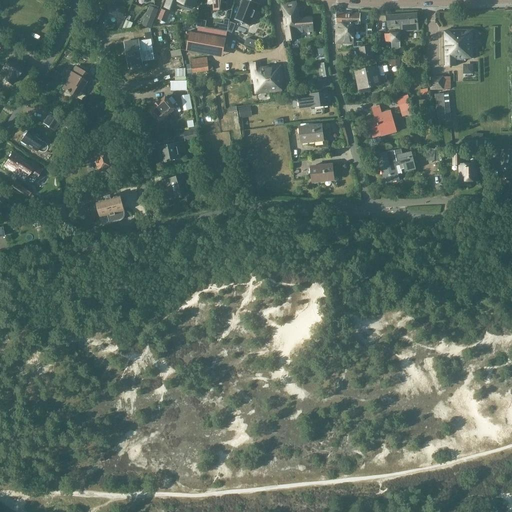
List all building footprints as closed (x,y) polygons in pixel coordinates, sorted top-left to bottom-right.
[(179,1),(194,6),(196,0),(167,0),(165,7),(175,11),(179,1)] [(212,0),(213,11),(217,11),(218,12),(220,12),(221,11),(225,12),(226,0),(212,0)] [(248,0),(242,0),(234,21),(249,28),(259,4),(248,0)] [(297,33),(313,31),(311,17),(298,19),(297,13),(298,11),(298,9),(296,8),(295,3),(281,4),(287,41),(298,39),(297,33)] [(108,13),(121,18),(125,20),(128,13),(124,12),(125,10),(112,4),(108,13)] [(143,26),(150,28),(158,7),(151,5),(143,26)] [(161,10),(157,20),(165,23),(169,14),(161,10)] [(90,20),(97,23),(100,15),(93,12),(90,20)] [(359,25),(360,14),(336,13),(335,43),(353,44),(354,25),(359,25)] [(417,14),(401,15),(386,16),(387,27),(400,26),(401,28),(404,28),(404,32),(418,31),(417,14)] [(133,23),(125,20),(121,31),(130,30),(133,23)] [(215,24),(214,30),(226,32),(229,21),(224,20),(223,25),(215,24)] [(138,40),(124,43),(127,65),(141,63),(141,61),(153,59),(152,53),(150,54),(148,45),(152,44),(150,32),(150,28),(144,29),(145,33),(146,41),(138,42),(138,40)] [(465,59),(473,58),(473,30),(444,31),(445,67),(455,66),(455,61),(465,61),(465,59)] [(189,32),(186,51),(201,54),(203,44),(224,48),(225,39),(218,38),(196,34),(189,32)] [(399,33),(389,33),(384,34),(385,42),(390,42),(391,50),(400,49),(399,42),(400,41),(399,33)] [(246,38),(244,44),(253,48),(256,42),(246,38)] [(359,48),(360,60),(372,58),(371,47),(359,48)] [(186,65),(188,74),(213,71),(211,64),(208,64),(206,58),(190,60),(191,65),(186,65)] [(1,72),(4,74),(1,79),(11,86),(22,69),(9,60),(1,72)] [(365,69),(354,71),(358,91),(359,94),(370,92),(370,88),(382,86),(378,66),(376,67),(375,62),(364,64),(365,69)] [(259,63),(250,64),(251,71),(253,95),(263,93),(281,91),(280,83),(283,81),(281,66),(259,68),(259,63)] [(317,64),(319,78),(329,76),(326,63),(317,64)] [(81,93),(91,78),(74,67),(70,73),(66,70),(63,74),(68,77),(66,81),(67,81),(62,89),(75,98),(79,92),(81,93)] [(175,70),(175,82),(185,82),(185,81),(185,70),(175,70)] [(175,82),(171,82),(171,85),(171,90),(176,90),(178,90),(185,90),(185,82),(175,82)] [(329,99),(327,99),(326,93),(309,95),(309,96),(299,97),(300,108),(310,107),(311,107),(330,105),(329,99)] [(435,95),(434,95),(436,119),(450,118),(448,93),(446,93),(435,95)] [(189,94),(180,96),(183,111),(192,109),(191,106),(190,98),(189,94)] [(154,106),(148,111),(158,123),(175,109),(171,105),(175,102),(171,97),(167,99),(165,97),(159,102),(158,101),(153,106),(154,106)] [(397,99),(401,112),(411,109),(407,97),(397,99)] [(237,108),(239,119),(252,117),(250,106),(237,108)] [(371,134),(380,132),(381,137),(395,133),(390,112),(381,114),(379,107),(372,109),(375,119),(368,121),(371,134)] [(94,114),(91,118),(102,123),(104,118),(94,114)] [(42,125),(52,132),(59,122),(49,115),(42,125)] [(299,128),(301,143),(322,140),(321,125),(299,128)] [(174,143),(157,147),(160,163),(181,159),(178,145),(182,144),(182,142),(185,141),(185,140),(196,138),(196,134),(195,130),(173,134),(174,138),(174,143)] [(39,154),(42,155),(44,155),(45,153),(47,151),(49,152),(54,145),(46,140),(45,142),(43,141),(43,142),(42,141),(41,142),(32,136),(27,132),(27,131),(20,141),(20,142),(21,141),(32,148),(35,150),(35,152),(39,154)] [(247,151),(249,161),(259,159),(256,149),(247,151)] [(439,150),(435,150),(427,149),(426,161),(434,162),(434,160),(438,161),(439,150)] [(499,164),(507,166),(511,166),(511,153),(511,149),(508,149),(507,155),(501,153),(499,164)] [(96,161),(99,171),(112,167),(108,150),(94,154),(95,156),(90,157),(91,163),(96,161)] [(392,152),(377,155),(385,183),(398,180),(397,174),(401,173),(400,170),(404,169),(404,172),(416,169),(411,152),(401,154),(400,150),(392,152)] [(3,166),(25,180),(28,175),(35,180),(42,170),(28,161),(26,163),(12,153),(3,166)] [(310,167),(312,183),(333,180),(331,165),(310,167)] [(460,165),(460,181),(477,181),(477,165),(460,165)] [(183,184),(187,183),(185,175),(158,183),(160,191),(164,190),(167,201),(186,195),(183,184)] [(20,181),(15,189),(18,191),(27,197),(29,193),(32,189),(23,183),(20,181)] [(204,187),(195,189),(197,197),(206,195),(204,187)] [(119,196),(96,202),(99,211),(98,211),(98,212),(99,211),(100,218),(107,216),(109,223),(119,220),(120,220),(121,219),(122,218),(123,217),(123,216),(124,215),(124,214),(124,213),(122,207),(123,207),(123,206),(122,207),(119,196)] [(7,205),(9,212),(20,210),(19,203),(7,205)] [(62,204),(53,206),(55,215),(64,213),(62,204)] [(39,216),(32,217),(33,225),(41,223),(39,216)]
